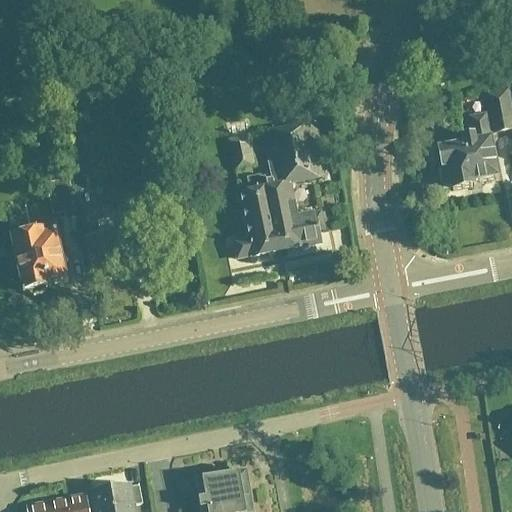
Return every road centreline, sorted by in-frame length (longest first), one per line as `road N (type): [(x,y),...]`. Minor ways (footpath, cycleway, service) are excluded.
road 1 (residential): [(0,488),(410,397)]
road 2 (tertiary): [(0,374),(391,295)]
road 3 (tertiary): [(391,295),(373,146),(413,0)]
road 4 (tertiary): [(391,295),(511,270)]
